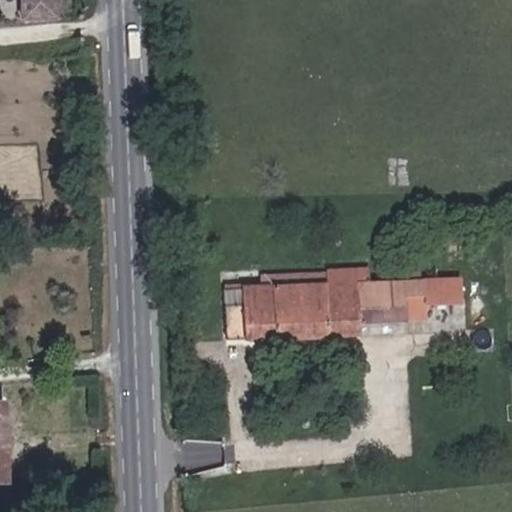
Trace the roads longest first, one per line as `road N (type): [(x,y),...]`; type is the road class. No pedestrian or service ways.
road 1 (primary): [(135,0),(163,511)]
road 2 (unknown): [(157,407),(439,402)]
road 3 (unknown): [(142,129),(21,110),(0,96)]
